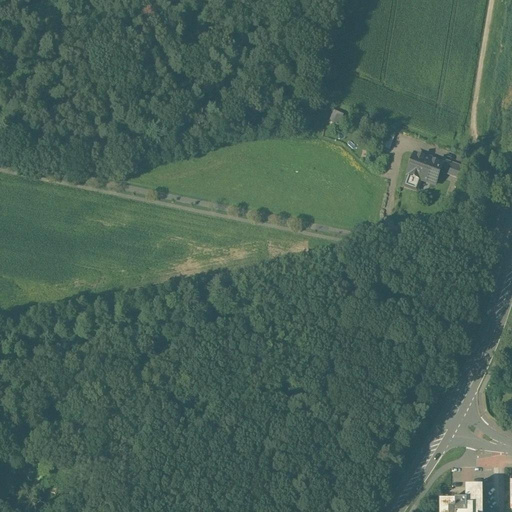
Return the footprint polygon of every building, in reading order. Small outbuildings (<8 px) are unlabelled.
[(333,111),(329,121),(338,124),(342,114),(333,111)] [(386,159),(377,156),(372,169),(381,172),(386,159)] [(441,166),(415,156),(407,176),(409,176),(405,187),(416,191),(419,180),(435,186),(440,173),(439,172),(441,166)] [(462,168),(443,161),(441,166),(439,172),(440,173),(458,179),(462,168)] [(466,505),(439,506),(439,511),(482,511),(482,491),(465,492),(466,505)]
